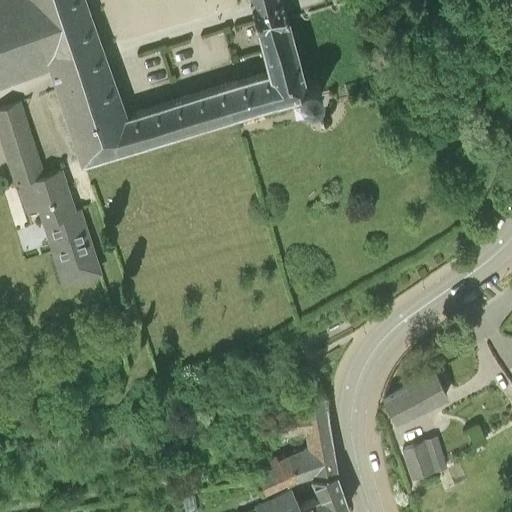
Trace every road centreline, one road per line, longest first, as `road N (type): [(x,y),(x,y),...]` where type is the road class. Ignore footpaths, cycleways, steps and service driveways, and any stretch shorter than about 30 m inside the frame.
road 1 (secondary): [(371,511),(351,436),(360,373),(399,323),(511,237)]
road 2 (track): [(0,92),(283,3)]
